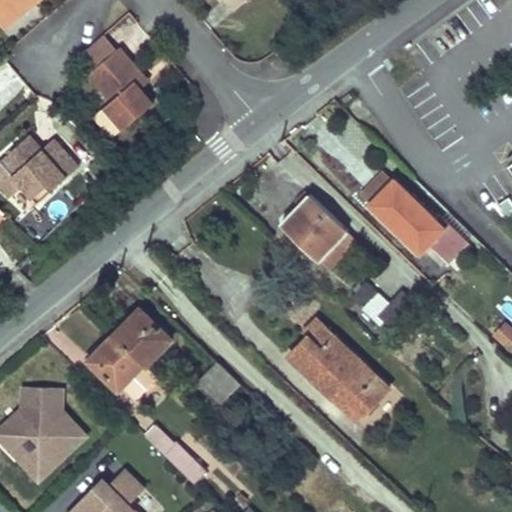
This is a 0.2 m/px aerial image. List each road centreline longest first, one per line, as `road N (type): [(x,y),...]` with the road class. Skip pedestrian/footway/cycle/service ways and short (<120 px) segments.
road 1 (unknown): [(138,242),(405,511)]
road 2 (residential): [(0,332),(260,113)]
road 3 (unknown): [(510,377),(480,339),(264,145)]
road 4 (residential): [(260,113),(429,0)]
road 5 (residential): [(260,113),(163,0)]
